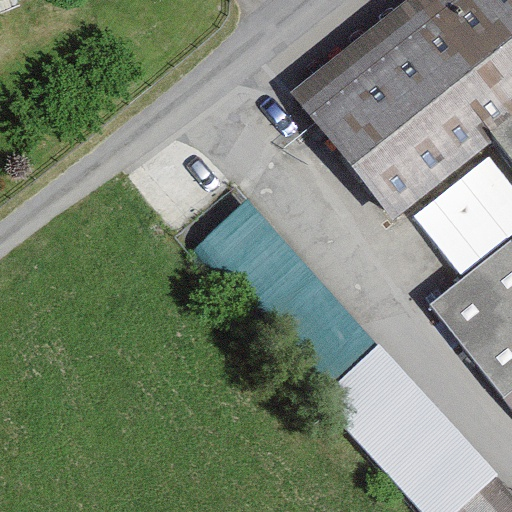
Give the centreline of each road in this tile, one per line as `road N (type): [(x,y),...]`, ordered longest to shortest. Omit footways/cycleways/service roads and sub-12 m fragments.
road 1 (unknown): [(215,68),(511,433)]
road 2 (unclassified): [(0,245),(300,0)]
